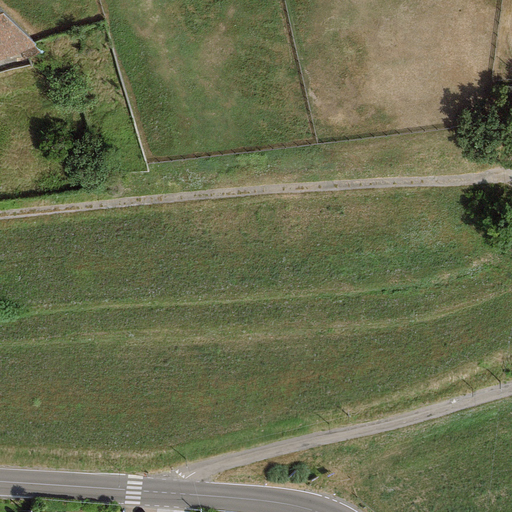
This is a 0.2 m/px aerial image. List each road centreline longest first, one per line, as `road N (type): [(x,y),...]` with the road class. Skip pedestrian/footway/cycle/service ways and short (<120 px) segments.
road 1 (unclassified): [(0,219),(382,186),(511,184)]
road 2 (unclassified): [(511,391),(180,472),(162,496)]
road 3 (tertiary): [(162,496),(0,485)]
road 4 (tertiary): [(314,511),(162,496)]
